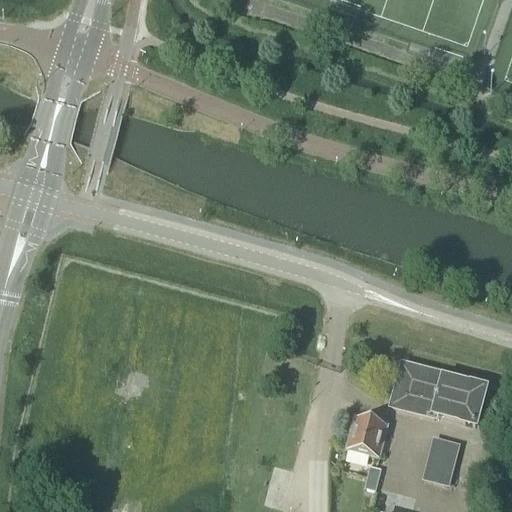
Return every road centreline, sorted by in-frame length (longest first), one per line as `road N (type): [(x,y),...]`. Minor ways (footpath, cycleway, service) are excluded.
road 1 (unclassified): [(511,203),(290,139),(74,54)]
road 2 (unclassified): [(33,199),(349,289)]
road 3 (tertiary): [(0,315),(33,199)]
